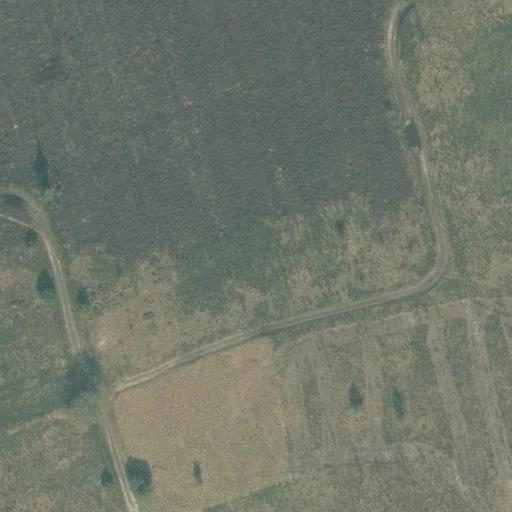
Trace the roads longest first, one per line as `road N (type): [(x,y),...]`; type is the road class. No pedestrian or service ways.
road 1 (track): [(99,399),(223,345),(432,289),(451,260),(388,54),(400,3),(410,0)]
road 2 (track): [(0,199),(21,196),(42,221),(74,351),(99,399)]
